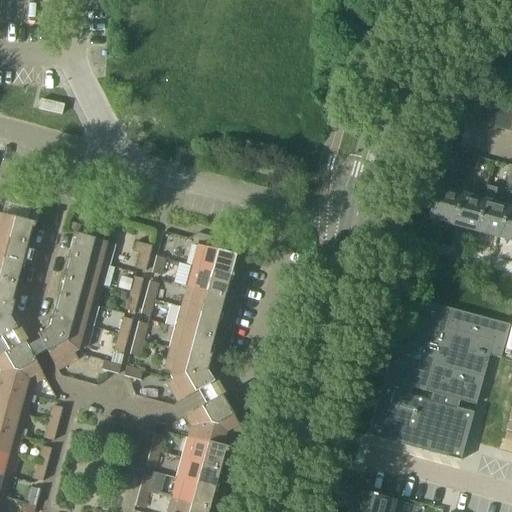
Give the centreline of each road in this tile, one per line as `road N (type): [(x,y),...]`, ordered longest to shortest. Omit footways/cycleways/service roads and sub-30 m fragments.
road 1 (residential): [(26,333),(54,383),(170,416),(249,368),(279,262),(273,234),(282,205)]
road 2 (tertiary): [(280,511),(352,222)]
road 3 (tertiary): [(352,222),(402,81),(436,29),(473,0)]
road 4 (residential): [(282,205),(73,148)]
road 5 (residential): [(26,333),(73,148)]
